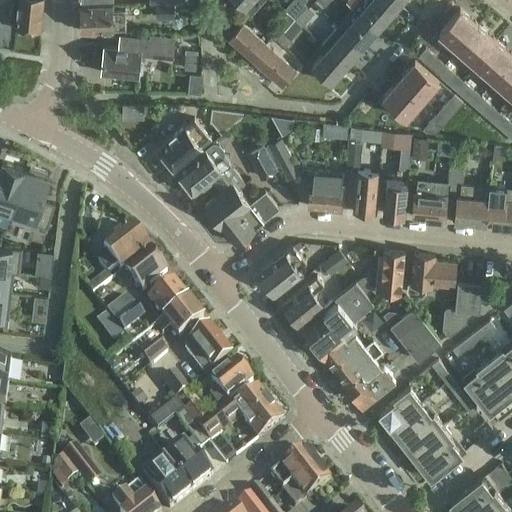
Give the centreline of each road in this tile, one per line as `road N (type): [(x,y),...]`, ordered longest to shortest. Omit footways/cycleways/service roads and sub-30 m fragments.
road 1 (residential): [(219,280),(293,226),(511,246)]
road 2 (tertiary): [(219,280),(157,210),(31,128)]
road 3 (tertiary): [(316,415),(219,280)]
road 4 (residential): [(196,511),(316,415)]
road 5 (residential): [(31,128),(63,58),(62,0)]
road 6 (tertiary): [(398,511),(316,415)]
road 7 (residential): [(417,511),(511,437)]
